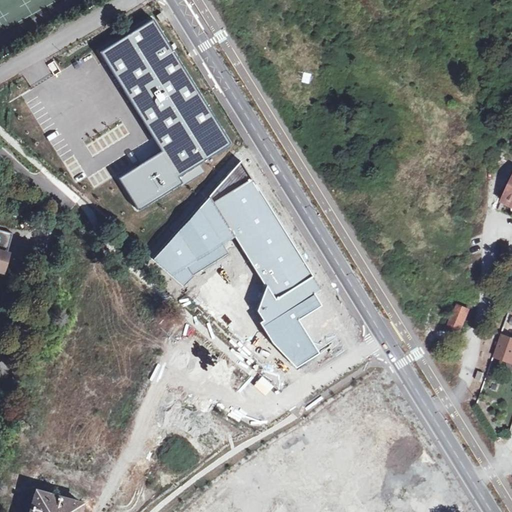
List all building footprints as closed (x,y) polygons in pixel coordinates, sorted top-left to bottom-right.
[(151,12),(98,45),(161,143),(116,172),(137,204),(234,142),(151,12)] [(319,288),(306,263),(239,162),(152,260),(184,285),(193,276),(227,254),(222,244),(234,237),(264,286),(257,309),(263,318),(258,321),(270,342),(295,366),(316,352),(297,319),(319,304),(312,293),(319,288)] [(511,180),(502,202),(511,206),(511,180)] [(0,244),(8,246),(9,235),(0,234),(0,244)] [(0,249),(0,268),(5,270),(10,252),(0,249)] [(469,310),(456,305),(447,328),(460,332),(469,310)] [(299,320),(303,327),(316,320),(312,313),(299,320)] [(511,355),(511,339),(506,337),(498,358),(509,362),(511,355)] [(31,374),(25,372),(14,415),(20,416),(31,374)] [(469,398),(466,402),(473,407),(476,403),(469,398)] [(306,511),(270,458),(196,511),(306,511)] [(36,492),(33,492),(27,511),(81,511),(84,502),(67,498),(69,492),(55,488),(53,494),(37,490),(36,492)] [(464,490),(452,497),(460,511),(472,505),(464,490)]
